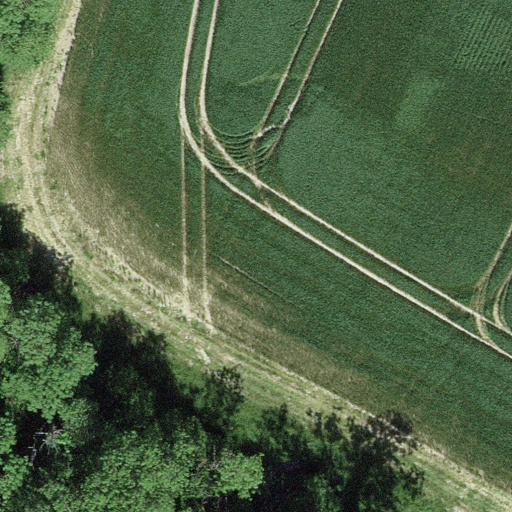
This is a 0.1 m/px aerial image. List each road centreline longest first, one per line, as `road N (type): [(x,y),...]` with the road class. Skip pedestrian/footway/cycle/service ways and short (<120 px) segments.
road 1 (track): [(437,511),(112,331),(53,288),(9,226),(0,184)]
road 2 (track): [(0,152),(41,0)]
